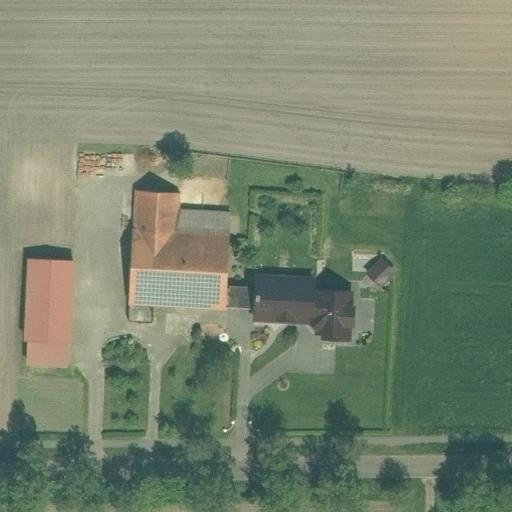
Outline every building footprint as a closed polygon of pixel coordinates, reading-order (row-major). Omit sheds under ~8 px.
[(223,308),(226,237),(178,234),(180,195),(134,192),(128,303),(223,308)] [(377,286),(392,270),(378,258),(364,274),(377,286)] [(64,342),(68,342),(72,262),(23,260),(20,340),(24,340),(64,342)] [(311,276),(253,273),(250,319),(309,322),(310,290),(311,276)] [(351,341),(353,292),(310,290),(309,322),(318,323),(317,339),(351,341)] [(23,362),(63,364),(64,342),(24,340),(23,362)]
